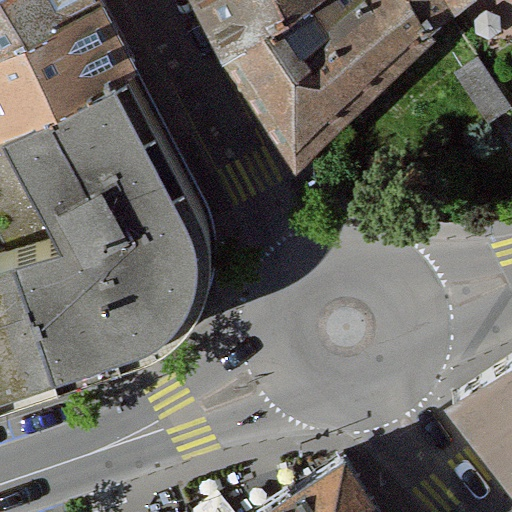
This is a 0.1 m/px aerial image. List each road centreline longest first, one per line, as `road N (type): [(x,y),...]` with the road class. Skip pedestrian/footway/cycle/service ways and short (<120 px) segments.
road 1 (tertiary): [(0,491),(135,439),(350,325)]
road 2 (tertiary): [(163,0),(251,172),(350,325)]
road 3 (tertiary): [(477,511),(350,325)]
road 4 (tertiary): [(350,325),(511,274)]
